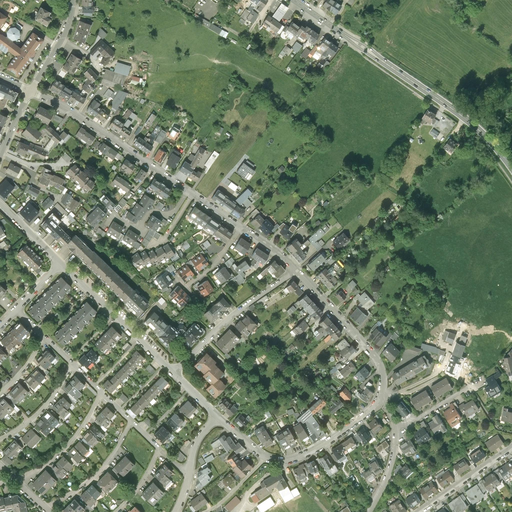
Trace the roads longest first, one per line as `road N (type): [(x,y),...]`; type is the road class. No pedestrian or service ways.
road 1 (secondary): [(292,0),(446,104),(511,168)]
road 2 (residential): [(29,91),(188,190)]
road 3 (residential): [(296,270),(239,309),(173,372)]
road 4 (residential): [(296,270),(380,365),(381,398)]
road 5 (residential): [(173,372),(60,264)]
road 6 (residential): [(381,398),(322,446),(289,460),(266,458)]
road 7 (residential): [(188,190),(296,270)]
road 8 (residential): [(102,393),(65,448),(16,480)]
road 9 (residential): [(131,420),(108,461),(45,506)]
